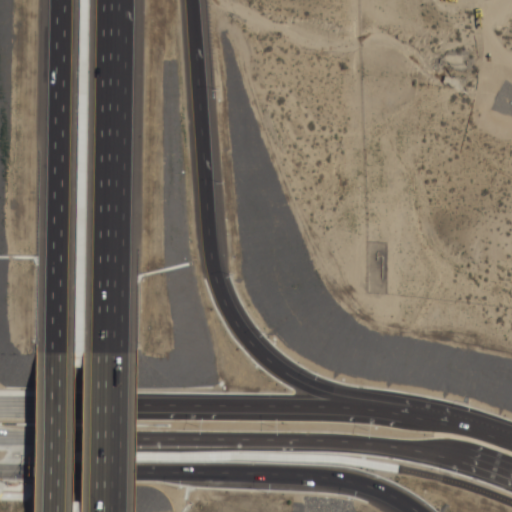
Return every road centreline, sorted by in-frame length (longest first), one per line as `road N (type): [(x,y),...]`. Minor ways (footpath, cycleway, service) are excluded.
road 1 (motorway): [(358,411),(270,364),(223,298),(211,251),(192,0)]
road 2 (motorway): [(3,473),(323,478),(381,493),(414,511)]
road 3 (motorway): [(102,353),(110,0)]
road 4 (motorway): [(54,0),(51,350)]
road 5 (secondary): [(198,441),(355,444),(511,481)]
road 6 (secondary): [(511,445),(391,414),(200,408)]
road 7 (secondary): [(200,408),(0,405)]
road 8 (motorway): [(98,511),(102,353)]
road 9 (motorway): [(51,350),(52,490)]
road 10 (secondary): [(62,440),(198,441)]
